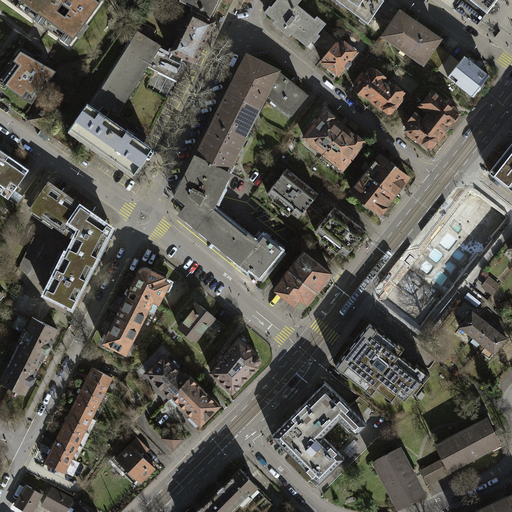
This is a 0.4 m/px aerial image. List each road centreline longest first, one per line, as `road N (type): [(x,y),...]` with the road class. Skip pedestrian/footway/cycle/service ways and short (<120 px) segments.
road 1 (residential): [(143,217),(25,450)]
road 2 (residential): [(250,28),(441,182)]
road 3 (residential): [(143,217),(230,41),(250,28)]
road 4 (primary): [(441,182),(305,351)]
road 5 (residential): [(305,351),(143,217)]
road 6 (residential): [(143,217),(0,121)]
road 7 (residential): [(236,425),(328,511)]
road 8 (primary): [(236,425),(149,511)]
